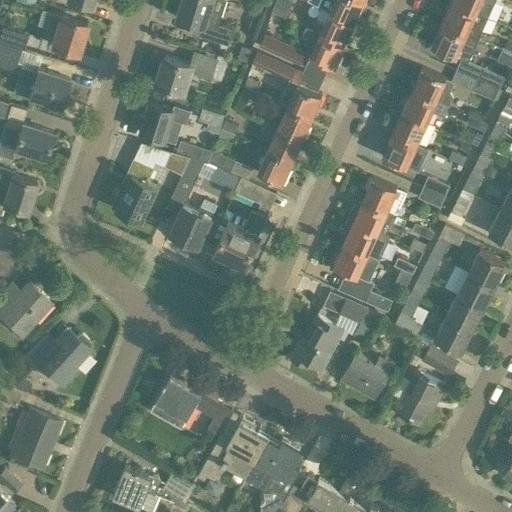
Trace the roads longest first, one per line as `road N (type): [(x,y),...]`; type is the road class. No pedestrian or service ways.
road 1 (residential): [(242,361),(403,0)]
road 2 (residential): [(145,313),(87,261),(70,227),(70,195),(136,0)]
road 3 (residential): [(440,477),(242,361)]
road 4 (residential): [(61,511),(145,313)]
road 5 (residential): [(440,477),(511,340)]
